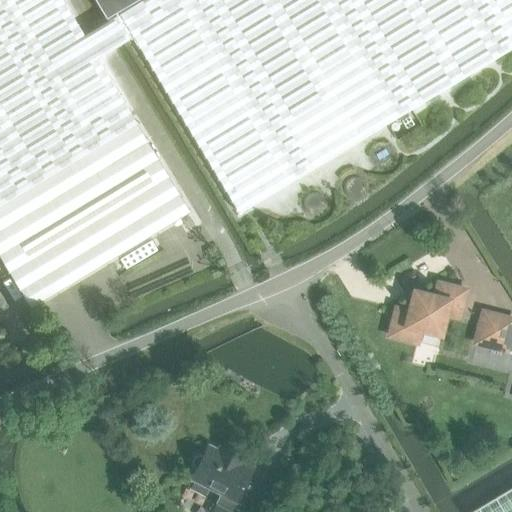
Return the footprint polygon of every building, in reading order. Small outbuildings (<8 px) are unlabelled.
[(0,0),(0,257),(27,303),(30,307),(188,212),(189,212),(96,58),(111,49),(114,47),(121,43),(124,41),(133,36),(119,14),(115,16),(108,20),(100,25),(98,27),(93,29),(83,35),(61,0),(0,0)] [(511,47),(511,0),(95,0),(105,15),(112,11),(115,15),(119,13),(133,36),(239,212),(511,47)] [(187,228),(194,224),(189,216),(182,220),(187,228)] [(415,300),(414,299),(413,299),(409,313),(396,309),(390,335),(416,342),(419,329),(440,334),(445,313),(458,317),(465,291),(439,284),(435,297),(422,294),(421,295),(422,296),(415,300)] [(485,345),(505,350),(511,324),(511,320),(493,315),(485,345)] [(213,505),(209,511),(249,511),(262,487),(246,479),(251,468),(206,445),(190,479),(219,494),(213,505)] [(511,511),(511,489),(473,511),(511,511)]
